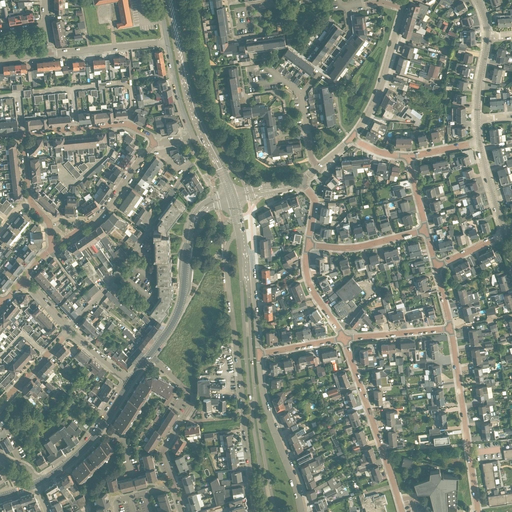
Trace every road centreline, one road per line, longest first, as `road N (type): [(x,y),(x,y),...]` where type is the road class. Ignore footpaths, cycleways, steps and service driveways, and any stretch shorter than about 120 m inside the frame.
road 1 (unclassified): [(236,230),(225,253),(256,511)]
road 2 (secondary): [(236,230),(267,511)]
road 3 (secondary): [(275,511),(255,396),(244,244)]
road 4 (residential): [(148,354),(177,311),(192,220),(231,196)]
road 5 (residential): [(477,511),(450,329)]
road 6 (residential): [(400,511),(342,338)]
road 7 (unclassified): [(300,511),(259,353)]
road 8 (residential): [(174,485),(163,450),(192,395),(148,354)]
road 9 (residential): [(51,248),(93,222),(154,142)]
road 10 (secondary): [(207,141),(184,81),(169,0)]
road 11 (residential): [(351,137),(381,87),(402,7)]
road 12 (residential): [(36,483),(89,442),(129,381)]
road 13 (residential): [(154,142),(120,124),(21,133)]
